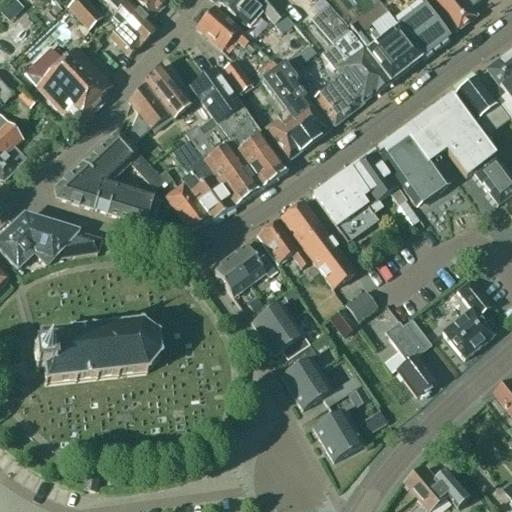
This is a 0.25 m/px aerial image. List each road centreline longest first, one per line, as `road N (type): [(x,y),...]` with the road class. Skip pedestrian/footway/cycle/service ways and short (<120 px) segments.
road 1 (residential): [(511,27),(202,250),(170,251),(20,203)]
road 2 (residential): [(20,203),(111,117),(198,0)]
road 3 (tertiary): [(363,511),(451,398),(511,350)]
road 4 (residential): [(99,511),(247,491)]
